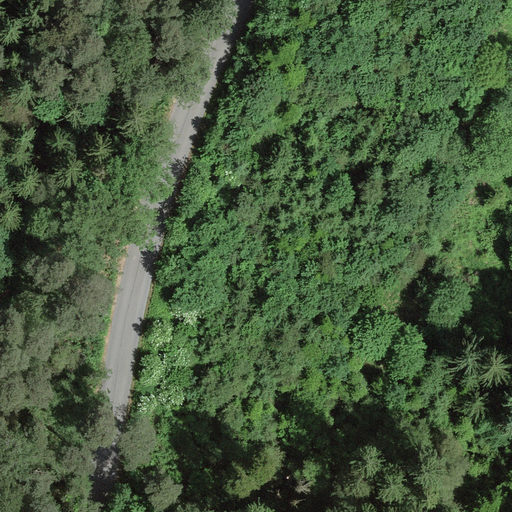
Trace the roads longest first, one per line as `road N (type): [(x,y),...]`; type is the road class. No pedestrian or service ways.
road 1 (tertiary): [(241,0),(186,125),(139,263),(96,511)]
road 2 (track): [(139,263),(44,275),(0,298)]
